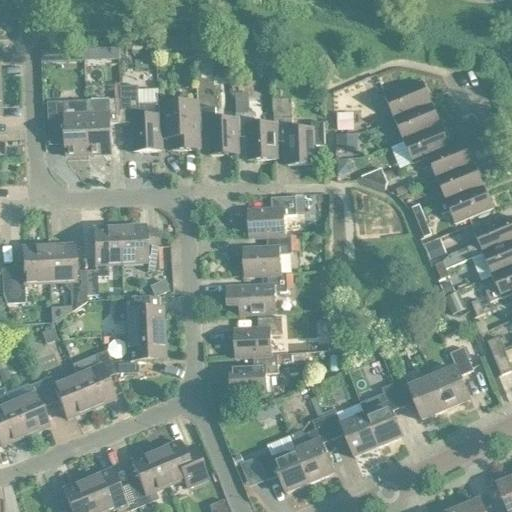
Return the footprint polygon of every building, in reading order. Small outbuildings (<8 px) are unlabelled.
[(145,82),(124,83),(125,96),(145,95),(145,82)] [(394,120),(431,105),(422,82),(385,98),(394,120)] [(71,93),(71,84),(43,86),(43,94),(71,93)] [(160,152),(160,140),(159,128),(159,116),(158,116),(158,104),(138,105),(138,99),(119,100),(121,124),(133,123),(134,153),(160,152)] [(275,143),(286,142),(287,167),(314,165),(313,147),(324,147),(323,123),(311,124),(311,129),(292,130),(291,99),(272,100),(273,124),(274,124),(275,143)] [(88,156),(112,154),(110,124),(121,124),(119,100),(86,101),(88,156)] [(88,156),(86,101),(47,103),(48,147),(65,146),(65,157),(88,156)] [(159,128),(160,140),(171,139),(172,152),(199,150),(198,133),(197,114),(196,114),(196,109),(197,109),(197,104),(176,105),(176,103),(158,104),(158,116),(159,116),(159,128)] [(403,142),(440,127),(431,105),(394,120),(403,142)] [(235,119),(215,120),(215,108),(197,109),(196,109),(196,114),(197,114),(198,133),(209,132),(211,157),(237,155),(236,138),(235,119)] [(236,138),(248,137),(249,162),(276,160),(275,143),(274,124),(273,124),(254,125),(253,113),(235,113),(235,119),(236,138)] [(358,132),(357,113),(337,114),(338,133),(358,132)] [(403,142),(413,165),(422,161),(428,159),(427,158),(450,149),(450,148),(440,127),(403,142)] [(338,137),(339,152),(349,151),(349,136),(338,137)] [(432,168),(437,180),(474,165),(464,142),(450,148),(450,149),(427,158),(428,159),(422,161),(426,171),(432,168)] [(474,165),(437,180),(446,203),(483,187),(474,165)] [(359,181),(366,184),(384,176),(381,169),(361,177),(359,181)] [(384,176),(366,184),(384,191),(387,184),(384,176)] [(483,187),(446,203),(436,207),(441,218),(450,214),(455,225),(492,210),(483,187)] [(285,237),(284,217),(296,217),(295,198),(271,199),(271,211),(247,213),(249,239),(266,238),(285,237)] [(408,210),(411,217),(422,213),(419,205),(408,210)] [(422,213),(411,217),(420,240),(431,236),(422,213)] [(471,260),(511,242),(511,220),(510,217),(473,232),(478,244),(467,249),(471,260)] [(144,228),(118,229),(120,265),(146,263),(146,272),(158,272),(156,247),(145,248),(144,228)] [(120,265),(118,229),(92,230),(94,271),(84,272),(85,297),(97,296),(96,278),(107,277),(107,265),(120,265)] [(244,278),(261,277),(261,276),(280,275),(279,255),(291,255),(290,237),(285,237),(266,238),(267,250),(242,251),(244,278)] [(480,282),(511,268),(511,242),(471,260),(480,282)] [(73,247),(47,248),(49,284),(74,283),(75,297),(70,297),(70,313),(86,303),(85,297),(84,272),(74,272),(73,247)] [(49,284),(47,248),(21,249),(22,269),(12,269),(14,294),(2,295),(5,305),(24,304),(24,285),(49,284)] [(435,275),(446,270),(442,263),(432,267),(435,275)] [(490,304),(511,295),(511,268),(480,282),(485,292),(490,304)] [(14,294),(12,269),(1,270),(2,295),(14,294)] [(435,275),(438,282),(449,277),(446,270),(435,275)] [(318,273),(318,294),(327,293),(327,273),(318,273)] [(261,276),(261,277),(262,288),(238,289),(239,316),(276,314),(275,294),(287,293),(286,275),(280,275),(261,276)] [(126,337),(162,335),(160,299),(115,301),(116,312),(113,312),(113,323),(125,322),(126,337)] [(470,312),(481,308),(478,300),(467,305),(470,312)] [(473,319),(484,315),(481,308),(470,312),(473,319)] [(235,359),(252,358),(271,357),(271,356),(277,356),(283,356),(281,318),(257,319),(258,331),(233,332),(235,359)] [(110,363),(114,375),(137,374),(136,362),(163,361),(162,335),(126,337),(128,362),(110,363)] [(484,344),(489,356),(504,350),(499,338),(484,344)] [(456,368),(432,378),(446,411),(470,402),(460,377),(473,372),(463,349),(450,354),(456,368)] [(511,372),(511,370),(504,350),(489,356),(498,378),(511,372)] [(76,377),(90,410),(114,400),(105,379),(114,375),(110,363),(105,352),(94,356),(99,367),(76,377)] [(229,371),(230,397),(267,395),(266,375),(278,374),(277,356),(271,356),(271,357),(252,358),(253,369),(229,371)] [(39,382),(49,405),(58,401),(66,420),(90,410),(76,377),(54,386),(50,378),(39,382)] [(405,380),(393,385),(402,408),(414,403),(422,421),(446,411),(432,378),(408,388),(405,380)] [(10,404),(24,437),(48,427),(40,409),(49,405),(39,382),(29,387),(32,395),(10,404)] [(402,408),(393,385),(381,390),(388,406),(364,416),(378,449),(402,439),(391,412),(402,408)] [(0,446),(24,437),(10,404),(0,408),(0,446)] [(323,417),(333,440),(344,435),(354,459),(378,449),(364,416),(341,426),(335,412),(323,417)] [(321,445),(333,440),(323,417),(311,422),(315,431),(304,435),(309,446),(296,452),(310,485),(334,475),(321,445)] [(154,453),(168,486),(183,480),(186,488),(209,479),(195,444),(181,449),(178,443),(154,453)] [(285,495),(310,485),(296,452),(272,461),(269,453),(241,464),(251,487),(278,476),(285,495)] [(168,486),(154,453),(130,463),(138,481),(128,485),(137,508),(157,500),(154,492),(168,486)] [(128,511),(137,508),(128,485),(117,490),(110,471),(86,481),(98,511),(105,511),(114,508),(115,511),(128,511)] [(511,511),(511,479),(496,486),(507,511),(505,511),(511,511)] [(98,511),(86,481),(51,496),(58,511),(98,511)] [(484,511),(480,501),(456,511),(484,511)]
